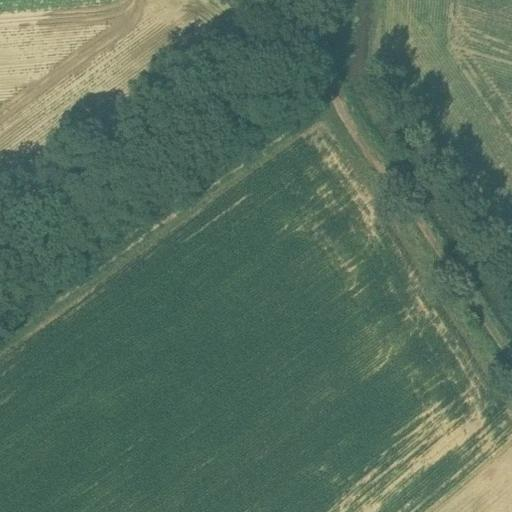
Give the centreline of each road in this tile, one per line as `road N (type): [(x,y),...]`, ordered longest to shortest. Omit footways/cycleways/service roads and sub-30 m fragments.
road 1 (track): [(316,30),(312,82),(323,112),(511,389)]
road 2 (track): [(316,30),(0,260)]
